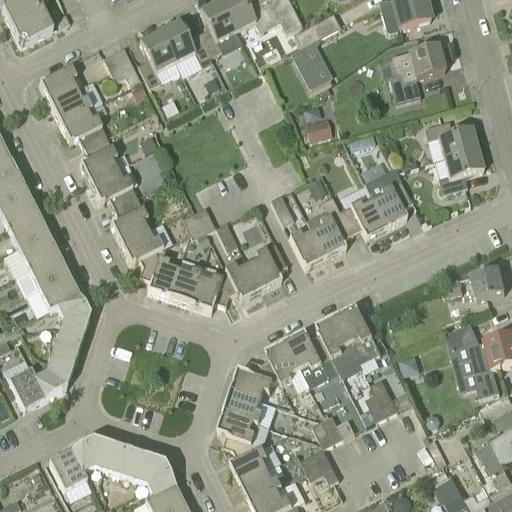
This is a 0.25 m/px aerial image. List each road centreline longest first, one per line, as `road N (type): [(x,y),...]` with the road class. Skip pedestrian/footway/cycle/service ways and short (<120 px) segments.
road 1 (residential): [(224,348),(511,207)]
road 2 (residential): [(115,312),(2,88)]
road 3 (residential): [(2,88),(170,0)]
road 4 (residential): [(511,155),(468,0)]
